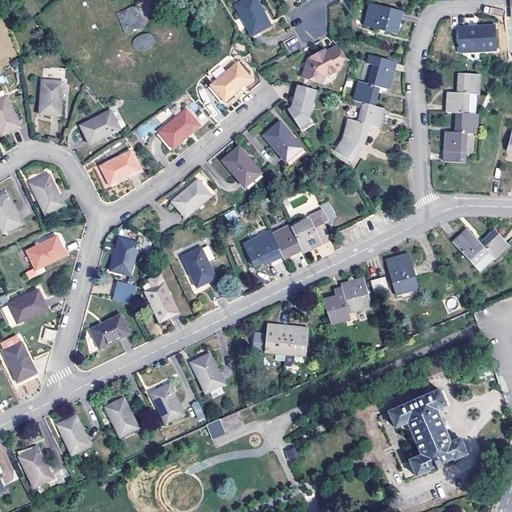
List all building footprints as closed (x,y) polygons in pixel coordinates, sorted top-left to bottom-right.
[(271,27),(257,0),(247,0),(236,5),(252,36),(271,27)] [(142,22),(134,2),(114,10),(122,30),(142,22)] [(397,34),(402,11),(371,3),(366,27),(397,34)] [(467,27),(467,21),(459,22),(460,51),(498,49),(497,25),(467,27)] [(132,36),(133,50),(154,48),(153,35),(132,36)] [(318,52),(320,55),(309,61),(305,77),(318,80),(326,77),(345,66),(347,57),(340,43),(328,50),(327,48),(318,52)] [(368,63),(374,65),(369,83),(360,81),(355,100),(364,102),(374,105),(379,86),(388,88),(396,62),(371,55),(368,63)] [(251,79),(237,62),(211,84),(224,101),(251,79)] [(476,114),(477,94),(479,94),(480,74),(461,73),(459,93),(450,92),(449,112),(458,112),(476,114)] [(60,111),(63,77),(42,75),(39,109),(60,111)] [(318,89),(302,84),(295,105),(291,108),(305,128),(314,122),(311,116),(318,89)] [(20,124),(5,93),(0,95),(0,131),(1,132),(20,124)] [(378,127),(383,108),(374,105),(364,102),(359,122),(350,120),(345,138),(335,151),(351,161),(364,143),(369,125),(378,127)] [(119,128),(110,108),(80,123),(89,143),(119,128)] [(199,125),(185,109),(159,131),(172,147),(199,125)] [(464,162),(467,133),(476,133),(478,114),(476,114),(458,112),(456,132),(447,131),(445,161),(464,162)] [(285,162),(302,148),(279,122),(263,136),(285,162)] [(243,186),(259,173),(237,146),(221,159),(243,186)] [(139,169),(130,149),(99,164),(109,183),(139,169)] [(65,201),(50,171),(30,181),(46,211),(65,201)] [(211,195),(197,179),(173,199),(187,216),(211,195)] [(22,221),(7,191),(0,194),(0,224),(3,230),(22,221)] [(333,240),(323,218),(315,222),(326,243),(333,240)] [(312,250),(326,243),(315,222),(303,228),(301,224),(294,228),(304,250),(310,247),(312,250)] [(274,234),(285,256),(290,253),(292,256),(304,250),(294,228),(284,232),(283,230),(274,234)] [(482,243),(470,230),(454,242),(474,265),(489,252),(494,259),(510,245),(497,231),(482,243)] [(67,253),(58,234),(27,249),(36,268),(67,253)] [(285,256),(274,234),(264,239),(262,236),(244,245),(255,266),(270,259),(272,262),(285,256)] [(130,275),(139,242),(119,236),(110,270),(130,275)] [(216,276),(201,246),(182,256),(197,286),(216,276)] [(479,271),(494,259),(489,252),(474,265),(479,271)] [(420,288),(411,254),(389,261),(399,295),(420,288)] [(43,266),(26,273),(28,278),(45,272),(43,266)] [(178,312),(160,273),(149,279),(152,286),(145,290),(147,296),(152,305),(159,322),(178,312)] [(391,290),(386,277),(380,280),(384,293),(391,290)] [(113,299),(131,303),(139,284),(118,279),(113,299)] [(374,307),(366,279),(343,286),(344,289),(350,311),(365,307),(365,309),(374,307)] [(377,294),(384,293),(380,280),(373,282),(377,294)] [(49,307),(39,287),(8,303),(18,322),(49,307)] [(350,311),(344,289),(337,291),(339,297),(325,301),(332,325),(351,320),(349,312),(350,311)] [(152,305),(147,296),(143,298),(148,307),(152,305)] [(7,305),(1,308),(11,328),(17,325),(7,305)] [(366,311),(365,309),(365,307),(350,311),(349,312),(351,320),(352,323),(358,321),(356,313),(366,311)] [(130,334),(120,314),(89,329),(99,348),(130,334)] [(275,349),(285,350),(287,326),(273,325),(273,328),(266,327),(265,334),(253,333),(252,347),(255,351),(275,352),(275,349)] [(305,355),(307,331),(300,330),(300,327),(287,326),(285,350),(283,365),(289,366),(293,363),(293,361),(307,363),(307,355),(305,355)] [(45,338),(55,341),(57,332),(47,330),(45,338)] [(17,334),(1,342),(2,344),(18,336),(17,334)] [(37,372),(23,341),(21,342),(18,336),(2,344),(5,350),(3,351),(18,381),(37,372)] [(226,383),(211,352),(192,362),(207,393),(226,383)] [(453,370),(449,358),(420,367),(425,380),(453,370)] [(491,374),(487,365),(477,368),(481,378),(491,374)] [(185,414),(171,383),(152,392),(166,423),(185,414)] [(447,407),(440,390),(379,416),(406,481),(429,472),(428,470),(453,459),(454,461),(467,455),(461,439),(451,443),(437,411),(447,407)] [(139,426),(125,396),(106,405),(120,436),(139,426)] [(197,400),(191,403),(199,421),(206,418),(197,400)] [(91,445),(77,414),(58,423),(72,454),(91,445)] [(226,432),(221,420),(216,422),(222,434),(226,432)] [(222,434),(216,422),(207,426),(212,438),(222,434)] [(34,486),(53,476),(39,446),(19,455),(34,486)] [(300,457),(296,447),(286,451),(290,461),(300,457)]
